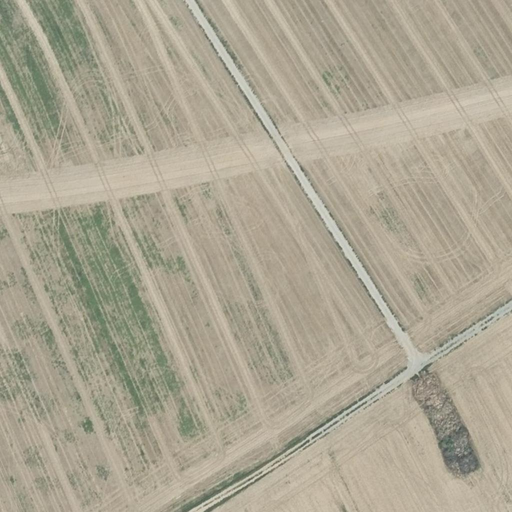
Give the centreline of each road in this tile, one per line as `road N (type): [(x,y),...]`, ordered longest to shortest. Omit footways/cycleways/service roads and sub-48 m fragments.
road 1 (track): [(191,0),(419,366)]
road 2 (track): [(197,511),(511,305)]
